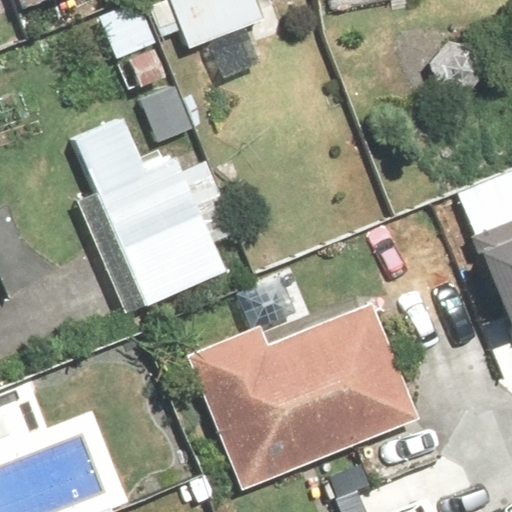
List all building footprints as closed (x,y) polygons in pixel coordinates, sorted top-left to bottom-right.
[(267,11),(262,0),(161,0),(150,5),(164,36),(182,28),(190,46),(267,11)] [(124,117),(77,138),(99,186),(77,196),(128,310),(225,266),(215,244),(240,233),(206,159),(185,169),(177,152),(147,166),(124,117)] [(511,306),(511,233),(485,246),(511,306)] [(262,320),(189,350),(245,486),(417,414),(370,303),(273,344),(262,320)] [(37,365),(0,377),(0,451),(60,430),(37,365)] [(447,408),(358,446),(374,484),(463,446),(447,408)] [(511,511),(506,500),(477,511),(511,511)]
